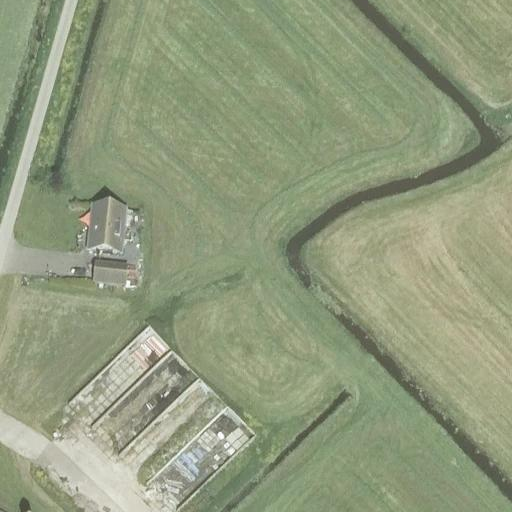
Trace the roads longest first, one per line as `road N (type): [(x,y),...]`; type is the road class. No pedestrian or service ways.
road 1 (unclassified): [(0,250),(70,0)]
road 2 (unclassified): [(100,492),(0,424)]
